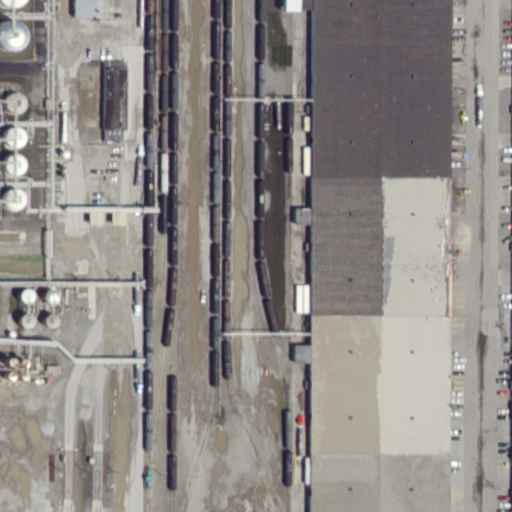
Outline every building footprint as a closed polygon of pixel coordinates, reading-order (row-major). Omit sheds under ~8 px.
[(72,0),(73,16),(111,17),(110,0),(72,0)] [(296,10),(296,0),(281,0),(282,10),(296,10)] [(1,21),(0,22),(0,44),(11,53),(27,31),(11,19),(7,25),(1,21)] [(103,59),(102,140),(125,140),(126,60),(103,59)] [(319,213),(319,223),(318,223),(317,230),(310,230),(312,238),(307,307),(311,307),(317,310),(350,313),(350,312),(339,281),(341,258),(342,257),(343,245),(347,243),(348,234),(344,230),(349,210),(346,211),(340,195),(318,193),(310,203),(316,203),(319,213)] [(366,316),(377,303),(377,312),(396,327),(437,342),(439,380),(452,380),(441,214),(429,204),(423,212),(439,225),(409,227),(410,245),(399,236),(402,232),(375,234),(362,223),(361,225),(366,316)] [(30,313),(18,315),(20,326),(32,325),(30,313)] [(309,362),(309,344),(294,344),(294,362),(309,362)] [(447,511),(447,404),(435,404),(435,419),(426,419),(426,426),(428,426),(428,438),(421,438),(421,455),(426,456),(426,475),(429,475),(429,511),(447,511)]
